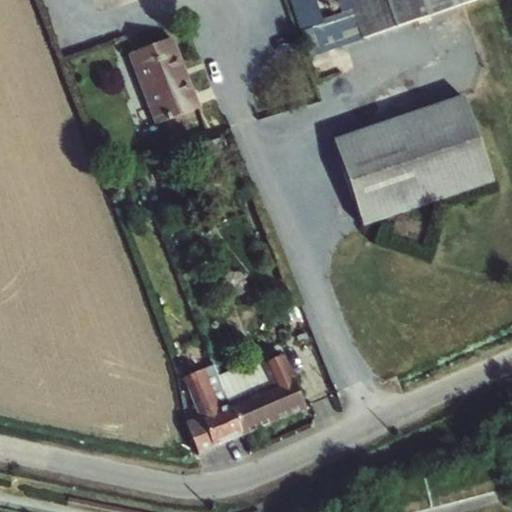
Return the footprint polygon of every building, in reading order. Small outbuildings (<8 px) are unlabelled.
[(289,0),(301,34),(321,27),(311,0),(289,0)] [(350,0),(356,15),(364,38),(427,17),(475,0),(350,0)] [(301,34),(309,57),(364,38),(356,15),(321,27),(301,34)] [(168,38),(126,55),(153,124),(195,108),(168,38)] [(456,101),(335,140),(365,226),(496,183),(466,97),(456,101)] [(398,216),(392,238),(422,251),(428,224),(398,216)] [(259,366),(251,364),(263,394),(275,420),(303,408),(281,356),(259,366)] [(223,394),(217,377),(211,363),(184,375),(199,416),(201,421),(189,425),(198,446),(210,441),(213,448),(242,435),(223,394)] [(263,394),(251,364),(217,377),(223,394),(242,435),(275,420),(263,394)] [(189,425),(201,421),(199,416),(187,420),(189,425)] [(201,453),(213,448),(210,441),(198,446),(201,453)] [(369,477),(379,511),(500,476),(489,443),(369,477)]
